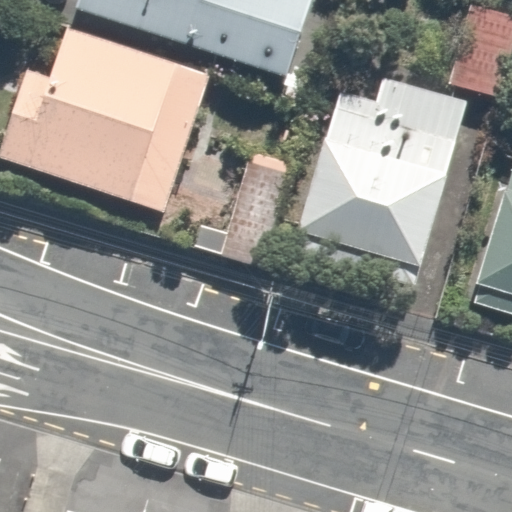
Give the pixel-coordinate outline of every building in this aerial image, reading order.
[(59,0),(58,4),(273,73),(295,0),(59,0)] [(511,0),(454,0),(437,76),(499,90),(511,30),(511,0)] [(207,70),(50,24),(37,67),(9,59),(0,90),(0,164),(165,213),(207,70)] [(419,268),(466,98),(373,72),(367,93),(324,81),(282,230),(419,268)] [(458,304),(511,318),(511,129),(505,128),(458,304)]
